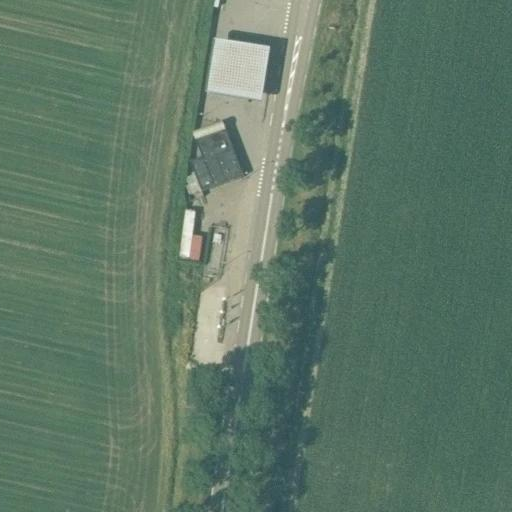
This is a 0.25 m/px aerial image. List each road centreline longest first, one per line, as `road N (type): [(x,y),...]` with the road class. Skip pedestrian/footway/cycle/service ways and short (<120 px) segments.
road 1 (primary): [(221,511),(281,130)]
road 2 (primary): [(281,130),(314,0)]
road 3 (primary): [(295,0),(281,130)]
